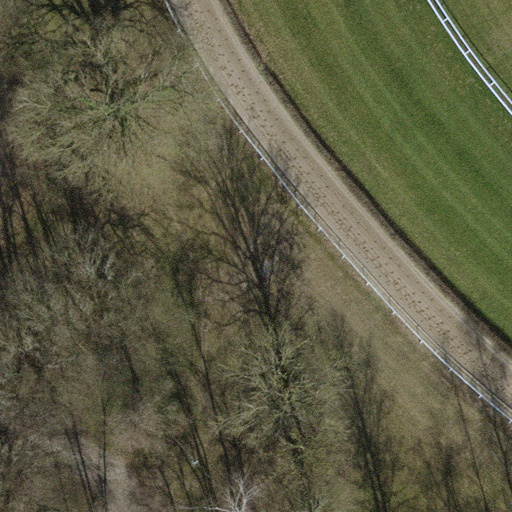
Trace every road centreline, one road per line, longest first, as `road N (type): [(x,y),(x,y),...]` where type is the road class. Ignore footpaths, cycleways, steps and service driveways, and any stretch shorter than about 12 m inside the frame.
road 1 (track): [(195,0),(299,167),(395,275),(511,381)]
road 2 (track): [(167,511),(231,305),(296,216)]
road 3 (track): [(174,481),(0,403)]
